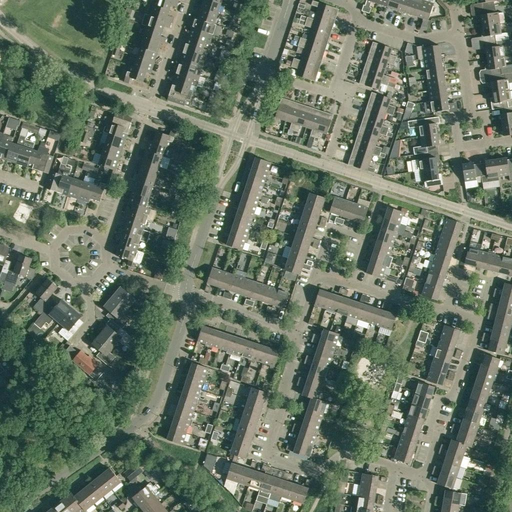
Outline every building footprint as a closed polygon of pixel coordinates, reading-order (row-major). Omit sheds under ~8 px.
[(152,5),(169,11),(171,5),(176,7),(178,2),(171,0),(148,0),(148,3),(152,5)] [(221,3),(211,0),(203,0),(201,8),(218,14),(221,3)] [(317,9),(316,14),(335,20),(339,9),(310,0),(309,4),(311,5),(311,7),(317,9)] [(400,0),(389,0),(387,7),(397,10),(400,0)] [(400,0),(397,10),(407,13),(411,0),(400,0)] [(411,0),(407,13),(418,17),(423,0),(421,0),(411,0)] [(434,4),(423,0),(418,17),(428,20),(434,4)] [(494,1),(496,1),(503,0),(502,0),(478,0),(479,3),(481,3),(482,9),(494,7),(494,1)] [(149,15),(171,23),(173,17),(168,16),(169,11),(152,5),(149,15)] [(495,13),(494,7),(482,9),(483,14),(481,15),(482,26),(499,23),(504,23),(503,12),(495,13)] [(218,14),(201,8),(197,18),(195,17),(214,24),(218,14)] [(238,20),(241,10),(236,8),(235,12),(233,19),(238,20)] [(332,30),(335,20),(316,14),(314,19),(307,17),(307,18),(306,21),(332,30)] [(171,23),(149,15),(146,26),(163,31),(164,26),(170,27),(171,23)] [(216,25),(214,24),(195,17),(191,28),(208,33),(213,35),(216,25)] [(311,28),(309,34),(329,40),(332,30),(306,21),(300,20),(299,24),(311,28)] [(499,40),(509,39),(508,33),(501,34),(499,23),(482,26),(484,37),(482,37),(482,43),(499,40)] [(161,36),(163,31),(146,26),(142,36),(164,43),(166,38),(161,36)] [(205,44),(208,33),(191,28),(188,38),(205,44)] [(225,35),(232,38),(234,32),(227,29),(225,35)] [(325,50),(329,40),(309,34),(307,40),(301,38),(299,42),(325,50)] [(144,37),(140,47),(157,52),(161,42),(164,43),(142,36),(142,37),(144,37)] [(203,49),(205,44),(188,38),(184,48),(207,56),(208,51),(203,49)] [(487,59),(504,57),(503,47),(510,46),(509,39),(499,40),(482,43),(483,49),(486,48),(487,59)] [(235,42),(231,41),(230,40),(228,45),(226,51),(231,52),(235,42)] [(322,61),(325,50),(299,42),(298,46),(305,48),(303,54),(322,61)] [(373,42),(369,52),(395,61),(397,57),(390,55),(392,48),(390,47),(373,42)] [(422,48),(424,59),(441,56),(439,45),(422,48)] [(140,47),(137,57),(154,63),(157,52),(140,47)] [(207,56),(184,48),(181,59),(198,64),(203,66),(207,56)] [(366,63),(385,69),(387,63),(394,65),(395,61),(369,52),(366,63)] [(292,62),(319,71),(322,61),(303,54),(301,60),(294,58),(292,62)] [(425,70),(442,67),(441,56),(424,59),(425,70)] [(129,65),(129,66),(151,73),(154,63),(137,57),(134,67),(129,65)] [(511,65),(506,67),(504,57),(487,59),(489,70),(491,70),(492,76),(504,74),(511,72),(511,65)] [(196,69),(198,64),(181,59),(178,69),(200,76),(201,71),(196,69)] [(225,71),(228,62),(222,61),(220,69),(225,71)] [(315,82),(319,71),(292,62),(292,63),(289,62),(288,65),(291,67),(298,69),(296,75),(315,82)] [(366,63),(363,73),(389,82),(394,83),(396,79),(383,75),(385,69),(366,63)] [(151,73),(129,66),(124,82),(129,83),(131,78),(143,82),(146,72),(151,73)] [(425,70),(427,80),(444,78),(442,67),(425,70)] [(196,86),(200,76),(178,69),(174,79),(191,85),(196,86)] [(511,72),(504,74),(492,76),(493,81),(491,81),(492,92),(509,90),(508,84),(511,83),(511,72)] [(387,86),(389,82),(363,73),(359,84),(378,90),(380,84),(387,86)] [(444,78),(427,80),(429,91),(446,88),(444,78)] [(174,79),(171,89),(193,97),(195,92),(190,90),(191,85),(174,79)] [(218,91),(221,83),(215,81),(213,89),(218,91)] [(429,91),(430,102),(447,99),(446,88),(429,91)] [(189,107),(193,97),(171,89),(167,100),(189,107)] [(501,102),(501,108),(511,106),(511,99),(511,100),(509,90),(492,92),(494,103),(501,102)] [(212,92),(208,102),(214,103),(217,94),(212,92)] [(368,103),(394,111),(395,107),(389,105),(391,99),(371,92),(368,103)] [(286,121),(292,101),(281,98),(278,109),(274,108),(269,122),(273,123),(273,124),(278,125),(280,119),(286,121)] [(447,99),(430,102),(432,113),(449,110),(447,99)] [(289,129),(294,131),(302,105),(292,101),(286,121),(292,123),(289,129)] [(210,114),(214,103),(208,102),(205,112),(210,114)] [(393,116),(394,111),(368,103),(365,113),(384,119),(386,113),(393,116)] [(300,125),(306,127),(313,108),(302,105),(294,131),(298,132),(300,125)] [(511,106),(501,108),(502,114),(500,114),(502,125),(511,123),(511,106)] [(314,137),(323,111),(313,108),(306,127),(312,129),(310,136),(314,137)] [(313,141),(317,142),(321,132),(327,134),(333,115),(323,111),(314,137),(313,141)] [(109,117),(107,122),(129,129),(133,118),(116,113),(114,119),(109,117)] [(382,125),(384,119),(365,113),(361,123),(387,132),(389,128),(382,125)] [(437,134),(436,124),(440,123),(439,117),(408,121),(409,129),(419,127),(420,137),(437,134)] [(111,128),(109,134),(126,139),(129,129),(107,122),(105,127),(111,128)] [(387,132),(361,123),(358,134),(377,140),(379,134),(386,136),(387,132)] [(511,123),(502,125),(504,136),(511,134),(511,123)] [(149,140),(149,141),(171,148),(176,132),(171,130),(169,136),(157,132),(154,142),(149,140)] [(122,150),(126,139),(109,134),(105,144),(122,150)] [(358,134),(355,144),(381,152),(382,148),(375,146),(377,140),(358,134)] [(415,155),(420,154),(438,151),(437,146),(439,145),(437,134),(420,137),(422,148),(414,149),(415,155)] [(8,136),(3,135),(0,144),(0,157),(6,160),(12,143),(13,138),(8,136)] [(6,160),(17,163),(22,146),(24,140),(25,137),(19,136),(16,145),(12,143),(6,160)] [(24,140),(22,146),(17,163),(27,167),(32,150),(35,143),(24,140)] [(170,148),(171,148),(149,141),(146,151),(163,156),(166,147),(170,148)] [(119,160),(122,150),(105,144),(102,154),(119,160)] [(379,157),(381,152),(355,144),(351,154),(370,160),(372,154),(379,157)] [(27,167),(37,170),(44,148),(39,146),(38,151),(32,150),(27,167)] [(44,148),(37,170),(48,173),(53,156),(48,155),(49,149),(44,148)] [(146,151),(142,161),(159,167),(163,156),(146,151)] [(414,172),(420,171),(437,168),(436,158),(439,157),(438,151),(420,154),(421,159),(413,161),(414,172)] [(119,160),(102,154),(98,165),(111,169),(115,171),(119,160)] [(370,160),(351,154),(348,165),(374,173),(375,169),(368,166),(370,160)] [(252,168),(267,173),(269,174),(271,171),(268,170),(271,163),(256,158),(252,168)] [(511,180),(511,159),(507,160),(507,158),(496,159),(498,177),(509,175),(510,181),(511,180)] [(499,180),(498,177),(496,159),(485,161),(485,163),(479,164),(481,176),(482,183),(499,180)] [(142,161),(139,171),(156,177),(159,167),(142,161)] [(476,177),(481,176),(479,164),(474,165),(473,163),(462,164),(465,181),(476,180),(476,177)] [(57,192),(65,170),(65,167),(66,166),(61,164),(58,173),(52,172),(47,189),(57,192)] [(268,178),(269,174),(267,173),(252,168),(248,179),(263,184),(266,177),(268,178)] [(425,187),(438,185),(443,185),(442,179),(439,179),(437,168),(420,171),(422,182),(424,181),(425,187)] [(67,195),(73,178),(68,177),(70,172),(65,170),(57,192),(67,195)] [(139,171),(136,182),(153,187),(156,177),(139,171)] [(67,195),(78,199),(83,182),(73,178),(67,195)] [(248,179),(245,190),(260,195),(262,196),(263,192),(261,192),(263,184),(248,179)] [(106,184),(95,181),(88,202),(89,202),(90,198),(100,201),(102,195),(104,189),(109,191),(112,181),(108,180),(106,184)] [(78,199),(88,202),(95,181),(93,185),(83,182),(78,199)] [(149,198),(153,187),(136,182),(132,192),(149,198)] [(262,196),(260,195),(245,190),(241,201),(256,206),(259,198),(261,199),(262,196)] [(132,192),(129,202),(150,209),(146,208),(149,198),(132,192)] [(310,193),(306,204),(321,209),(325,198),(310,193)] [(326,203),(332,205),(333,201),(335,197),(329,195),(328,199),(326,203)] [(341,216),(346,201),(335,197),(333,201),(332,205),(330,212),(341,216)] [(238,212),(253,217),(255,218),(256,214),(254,214),(256,206),(241,201),(238,212)] [(357,204),(346,201),(341,216),(352,219),(357,204)] [(125,212),(147,220),(150,209),(129,202),(129,203),(133,205),(131,209),(126,208),(125,212)] [(306,204),(303,215),(318,220),(321,209),(306,204)] [(352,219),(363,223),(368,208),(357,204),(352,219)] [(184,209),(182,208),(181,208),(180,210),(178,209),(179,207),(174,206),(172,211),(177,213),(176,217),(181,219),(184,209)] [(388,207),(385,218),(400,223),(402,216),(404,217),(406,213),(388,207)] [(128,219),(126,224),(144,230),(147,220),(125,212),(123,218),(128,219)] [(255,218),(253,217),(238,212),(234,223),(249,228),(252,220),(254,221),(255,218)] [(299,226),(314,231),(318,220),(303,215),(299,226)] [(397,231),(400,223),(385,218),(381,229),(398,235),(400,232),(397,231)] [(442,225),(441,229),(458,235),(462,223),(447,218),(445,226),(442,225)] [(249,228),(234,223),(231,234),(246,239),(248,240),(249,236),(247,235),(249,228)] [(120,228),(118,233),(140,240),(140,241),(146,242),(149,232),(144,230),(126,224),(125,230),(120,228)] [(299,226),(296,237),(311,242),(314,231),(299,226)] [(397,238),(398,235),(381,229),(377,240),(392,245),(395,238),(397,238)] [(455,246),(458,235),(441,229),(440,232),(442,233),(440,240),(455,246)] [(400,232),(398,235),(410,239),(412,235),(412,234),(400,230),(400,232)] [(121,240),(120,245),(137,251),(140,241),(140,240),(118,233),(116,238),(121,240)] [(248,240),(246,239),(231,234),(227,245),(242,250),(244,242),(247,243),(248,240)] [(311,242),(296,237),(292,248),(307,252),(311,242)] [(166,240),(164,249),(167,250),(171,251),(173,243),(166,240)] [(390,252),(392,245),(377,240),(374,251),(391,257),(392,253),(390,252)] [(435,247),(434,251),(451,256),(455,246),(440,240),(437,248),(435,247)] [(2,272),(8,274),(10,268),(12,262),(6,260),(10,248),(0,245),(0,263),(4,265),(2,272)] [(137,251),(120,245),(116,256),(129,260),(127,265),(132,267),(133,261),(139,263),(143,253),(137,251)] [(476,266),(480,251),(472,249),(473,247),(469,246),(464,263),(476,266)] [(307,252),(292,248),(289,258),(304,263),(307,252)] [(374,251),(370,262),(385,267),(388,259),(390,260),(391,257),(374,251)] [(448,267),(451,256),(434,251),(433,254),(435,255),(433,262),(448,267)] [(487,253),(480,251),(476,266),(487,269),(492,251),(488,251),(487,253)] [(495,252),(492,251),(487,269),(498,272),(503,254),(502,254),(502,257),(494,255),(495,252)] [(509,275),(511,263),(511,259),(505,258),(506,255),(503,254),(498,272),(509,275)] [(15,270),(10,268),(8,274),(5,282),(16,286),(19,274),(26,276),(30,281),(34,277),(36,270),(29,268),(32,258),(20,255),(15,270)] [(413,256),(411,262),(410,267),(415,268),(418,257),(413,256)] [(289,258),(285,270),(300,275),(302,268),(310,270),(312,266),(306,264),(304,263),(289,258)] [(383,274),(385,267),(370,262),(367,273),(384,279),(385,275),(383,274)] [(424,271),(427,272),(444,278),(448,267),(433,262),(431,269),(425,267),(424,271)] [(157,267),(154,277),(162,280),(165,270),(157,267)] [(218,287),(223,272),(212,268),(207,283),(218,287)] [(234,275),(223,272),(218,287),(229,290),(234,275)] [(441,289),(444,278),(427,272),(426,276),(428,276),(425,284),(441,289)] [(245,279),(234,275),(229,290),(240,294),(245,279)] [(34,307),(42,314),(44,312),(52,302),(48,299),(59,287),(49,278),(39,290),(35,287),(33,290),(42,298),(34,307)] [(256,282),(245,279),(240,294),(251,297),(256,282)] [(251,297),(262,301),(267,286),(256,282),(251,297)] [(494,293),(499,294),(502,295),(511,297),(511,284),(507,283),(505,283),(503,290),(500,289),(500,290),(495,288),(494,293)] [(421,290),(419,294),(437,300),(441,289),(425,284),(423,291),(421,290)] [(277,289),(267,286),(262,301),(273,304),(277,289)] [(121,287),(113,297),(127,309),(132,304),(138,310),(149,297),(143,292),(136,300),(121,287)] [(289,293),(277,289),(273,304),(284,308),(289,293)] [(330,293),(319,290),(314,305),(326,308),(330,293)] [(341,297),(330,293),(326,308),(336,312),(341,297)] [(511,308),(511,297),(502,295),(499,306),(511,308)] [(121,328),(122,329),(130,320),(123,314),(127,309),(113,297),(104,306),(114,315),(111,319),(121,328)] [(341,297),(336,312),(347,316),(352,301),(341,297)] [(46,323),(48,325),(54,318),(59,323),(72,308),(62,299),(48,316),(44,312),(42,314),(34,323),(41,329),(46,323)] [(363,304),(352,301),(347,316),(358,319),(363,304)] [(369,323),(374,308),(363,304),(358,319),(369,323)] [(496,317),(511,321),(511,319),(511,308),(499,306),(496,317)] [(82,316),(72,308),(59,323),(64,327),(59,333),(68,341),(77,330),(73,326),(82,316)] [(385,311),(374,308),(369,323),(380,326),(385,311)] [(396,315),(385,311),(380,326),(391,330),(396,315)] [(511,321),(496,317),(494,328),(509,332),(511,321)] [(132,338),(122,329),(121,328),(117,333),(108,325),(100,334),(115,347),(119,341),(125,346),(132,338)] [(441,337),(456,342),(460,330),(443,325),(441,328),(444,329),(441,337)] [(202,326),(198,341),(205,344),(205,346),(208,347),(214,330),(202,326)] [(345,328),(342,335),(349,337),(351,330),(345,328)] [(506,343),(509,332),(494,328),(491,339),(506,343)] [(324,329),(321,340),(335,345),(339,334),(324,329)] [(212,346),(220,348),(225,333),(214,330),(208,347),(212,348),(212,346)] [(230,354),(236,337),(225,333),(220,348),(227,351),(226,353),(230,354)] [(115,347),(100,334),(93,343),(102,351),(97,356),(108,366),(116,357),(110,352),(115,347)] [(234,353),(242,356),(247,341),(236,337),(230,354),(233,355),(234,353)] [(453,352),(456,342),(441,337),(438,347),(453,352)] [(491,339),(488,350),(503,354),(506,343),(491,339)] [(332,356),(335,345),(321,340),(317,351),(332,356)] [(251,361),(257,344),(247,341),(242,356),(249,358),(248,360),(251,361)] [(256,360),(263,363),(268,348),(257,344),(251,361),(255,363),(256,360)] [(70,346),(61,356),(70,364),(73,361),(96,381),(105,371),(98,365),(99,364),(90,356),(88,358),(81,351),(79,354),(70,346)] [(438,347),(434,358),(449,363),(453,352),(438,347)] [(279,351),(268,348),(263,363),(270,365),(270,367),(273,369),(279,351)] [(328,367),(332,356),(317,351),(313,362),(328,367)] [(129,359),(135,364),(138,357),(134,354),(129,359)] [(481,365),(498,371),(500,368),(497,367),(500,359),(485,354),(481,365)] [(446,374),(449,363),(434,358),(431,369),(446,374)] [(313,362),(310,372),(325,377),(328,367),(313,362)] [(193,363),(189,374),(206,380),(207,376),(205,376),(207,368),(193,363)] [(497,375),(498,371),(481,365),(478,376),(493,381),(495,374),(497,375)] [(427,381),(442,385),(446,374),(431,369),(427,381)] [(310,372),(306,384),(321,389),(325,377),(310,372)] [(205,383),(206,380),(189,374),(185,385),(200,390),(203,382),(205,383)] [(400,388),(404,377),(399,375),(395,387),(400,388)] [(474,387),(491,393),(492,389),(490,389),(493,381),(478,376),(474,387)] [(414,389),(413,392),(431,398),(434,387),(419,382),(417,390),(414,389)] [(321,389),(306,384),(302,395),(311,398),(317,400),(318,399),(321,389)] [(185,385),(182,396),(199,401),(203,403),(204,399),(198,397),(200,390),(185,385)] [(490,396),(491,393),(474,387),(470,398),(485,403),(488,395),(490,396)] [(247,395),(246,398),(263,404),(267,392),(252,388),(250,395),(247,395)] [(431,398),(413,392),(412,396),(414,397),(412,404),(427,409),(431,398)] [(198,405),(199,401),(182,396),(178,407),(193,412),(196,404),(198,405)] [(260,415),(263,404),(246,398),(245,402),(247,402),(245,410),(260,415)] [(311,398),(308,408),(323,413),(327,402),(318,399),(317,400),(311,398)] [(467,409),(484,415),(485,411),(483,410),(485,403),(470,398),(467,409)] [(424,420),(427,409),(412,404),(410,412),(407,411),(406,414),(424,420)] [(174,418),(192,423),(193,420),(191,419),(193,412),(178,407),(174,418)] [(320,424),(323,413),(308,408),(305,419),(320,424)] [(483,418),(484,415),(467,409),(463,420),(478,425),(481,417),(483,418)] [(240,416),(239,420),(256,425),(260,415),(245,410),(243,417),(240,416)] [(424,420),(406,414),(405,418),(407,418),(405,426),(420,431),(424,420)] [(191,427),(192,423),(174,418),(171,428),(186,433),(188,426),(191,427)] [(305,419),(301,430),(316,435),(320,424),(305,419)] [(238,431),(253,436),(256,425),(239,420),(238,423),(240,424),(238,431)] [(460,431),(475,435),(478,425),(463,420),(460,431)] [(417,441),(420,431),(405,426),(403,433),(397,431),(396,435),(399,436),(417,441)] [(186,433),(171,428),(167,440),(185,445),(186,441),(184,441),(186,433)] [(301,430),(297,441),(312,446),(316,435),(301,430)] [(233,438),(232,441),(249,447),(253,436),(238,431),(235,439),(233,438)] [(471,446),(475,435),(460,431),(456,441),(452,439),(452,440),(471,446)] [(417,441),(399,436),(398,439),(400,440),(398,447),(413,452),(417,441)] [(471,447),(471,446),(452,440),(448,451),(463,456),(466,445),(471,447)] [(231,454),(234,455),(239,456),(245,458),(249,447),(232,441),(231,445),(233,446),(231,454)] [(312,446),(297,441),(294,452),(309,457),(312,446)] [(409,464),(413,452),(398,447),(396,455),(393,454),(392,458),(409,464)] [(448,451),(445,462),(460,466),(463,456),(448,451)] [(217,457),(207,454),(204,466),(212,473),(217,457)] [(140,460),(129,469),(132,473),(127,477),(131,481),(137,482),(137,476),(146,469),(140,460)] [(456,477),(460,466),(445,462),(441,472),(456,477)] [(227,478),(238,482),(243,467),(232,463),(227,478)] [(484,470),(491,472),(493,466),(486,463),(484,470)] [(249,486),(254,471),(243,467),(238,482),(249,486)] [(110,468),(101,475),(112,489),(121,482),(110,468)] [(249,486),(260,489),(264,474),(254,471),(249,486)] [(456,477),(441,472),(437,484),(446,487),(452,489),(456,477)] [(376,488),(378,476),(363,473),(361,485),(376,488)] [(265,474),(264,474),(260,489),(258,495),(269,498),(270,493),(275,478),(265,474)] [(103,496),(112,489),(101,475),(92,482),(103,496)] [(480,477),(478,485),(486,487),(488,480),(480,477)] [(281,496),(286,481),(275,478),(270,493),(269,498),(279,502),(281,496)] [(281,496),(292,500),(297,485),(286,481),(281,496)] [(103,496),(92,482),(83,490),(94,504),(103,496)] [(138,507),(140,506),(154,495),(160,490),(156,484),(153,486),(150,483),(147,486),(133,497),(135,501),(134,502),(134,503),(137,507),(138,507)] [(292,500),(303,503),(308,488),(297,485),(292,500)] [(361,485),(359,496),(374,499),(376,488),(361,485)] [(451,491),(452,489),(446,487),(444,498),(436,496),(435,500),(443,502),(459,505),(465,506),(467,494),(451,491)] [(85,511),(94,504),(83,490),(74,497),(82,507),(85,511)] [(71,511),(75,511),(82,507),(74,497),(71,493),(62,500),(71,511)] [(154,495),(140,506),(144,511),(151,511),(161,504),(154,495)] [(374,499),(359,496),(357,508),(373,510),(374,499)] [(71,511),(62,500),(53,507),(57,511),(71,511)] [(252,510),(254,504),(247,502),(245,508),(252,510)] [(457,511),(459,505),(443,502),(441,511),(457,511)]
